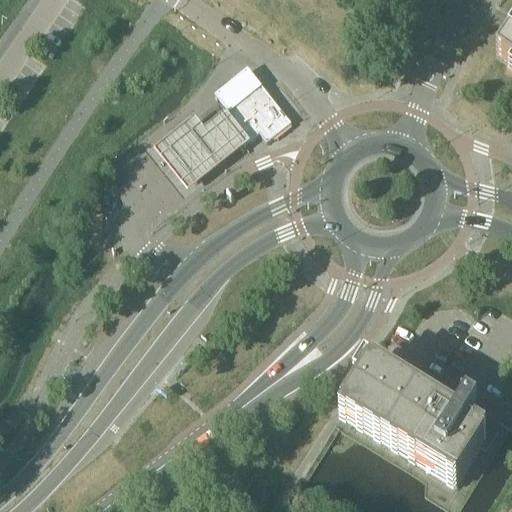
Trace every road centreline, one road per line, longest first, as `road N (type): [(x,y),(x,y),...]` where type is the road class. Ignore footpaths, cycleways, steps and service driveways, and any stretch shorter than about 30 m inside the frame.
road 1 (secondary): [(329,185),(254,221),(185,278),(34,474),(0,505)]
road 2 (secondary): [(28,511),(225,277),(266,243),(334,219)]
road 3 (tertiary): [(103,511),(335,337),(360,299),(373,247)]
road 4 (residential): [(351,152),(294,81),(176,0)]
road 5 (residential): [(404,147),(471,0)]
